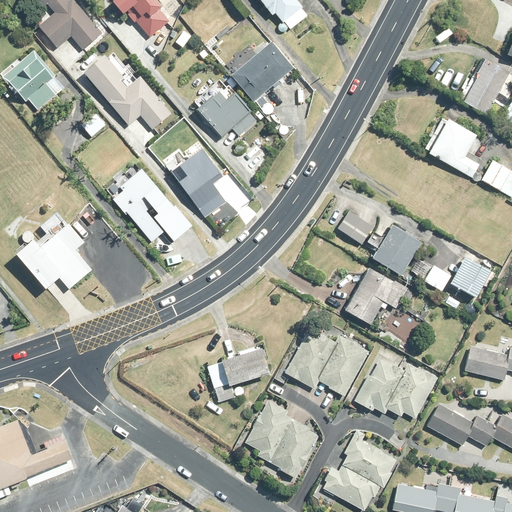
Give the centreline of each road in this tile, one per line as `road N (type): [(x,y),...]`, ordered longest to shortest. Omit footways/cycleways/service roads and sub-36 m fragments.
road 1 (primary): [(56,349),(173,305),(270,232),(325,153),(407,0)]
road 2 (residential): [(264,511),(90,394),(56,349)]
